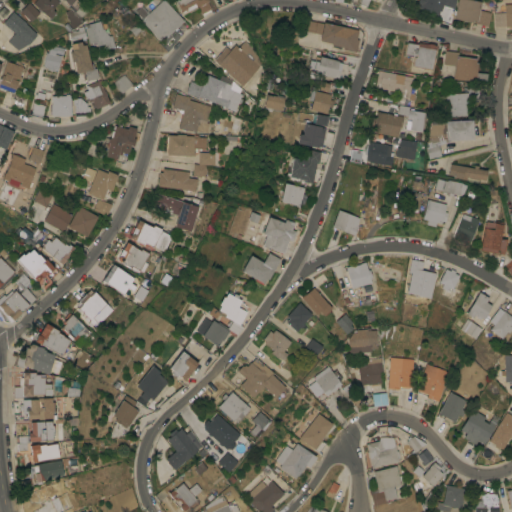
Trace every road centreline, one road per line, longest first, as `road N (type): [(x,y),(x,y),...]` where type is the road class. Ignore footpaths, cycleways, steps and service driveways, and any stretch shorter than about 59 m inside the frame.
road 1 (residential): [(349,429),(286,511),(146,501),(140,461),(155,426),(245,335),(313,230),(393,0)]
road 2 (residential): [(349,429),(394,415),(417,424),(465,470),(489,474),(511,465),(499,103),(510,49)]
road 3 (residential): [(0,113),(62,131),(89,126),(162,79),(207,25),(269,3),(511,49)]
road 4 (residential): [(0,341),(65,290),(113,227),(162,79)]
road 5 (residential): [(282,284),(343,252),(406,245),(511,289)]
